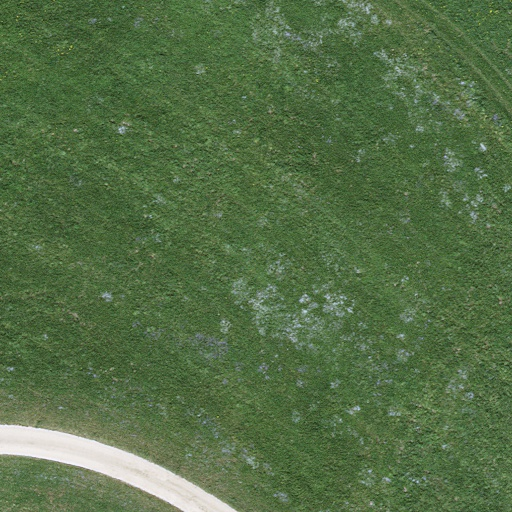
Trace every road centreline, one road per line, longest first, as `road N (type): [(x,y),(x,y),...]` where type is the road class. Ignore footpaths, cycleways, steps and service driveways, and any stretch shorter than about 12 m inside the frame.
road 1 (track): [(0,438),(130,471),(207,511)]
road 2 (track): [(511,140),(377,0)]
